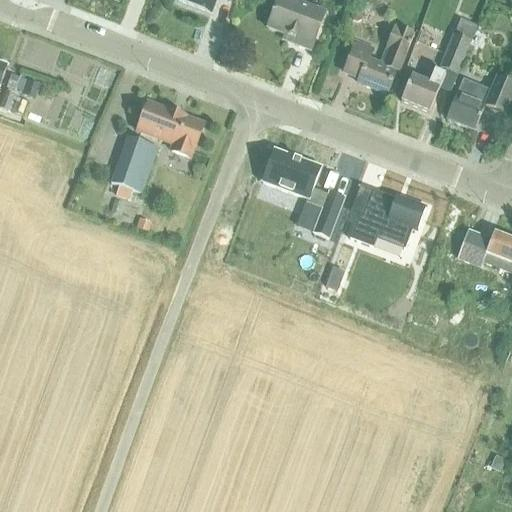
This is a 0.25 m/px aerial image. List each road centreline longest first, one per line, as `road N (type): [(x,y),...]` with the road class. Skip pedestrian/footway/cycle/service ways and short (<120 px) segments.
road 1 (unclassified): [(105,511),(255,99)]
road 2 (tertiary): [(255,99),(0,2)]
road 3 (tertiary): [(497,195),(255,99)]
